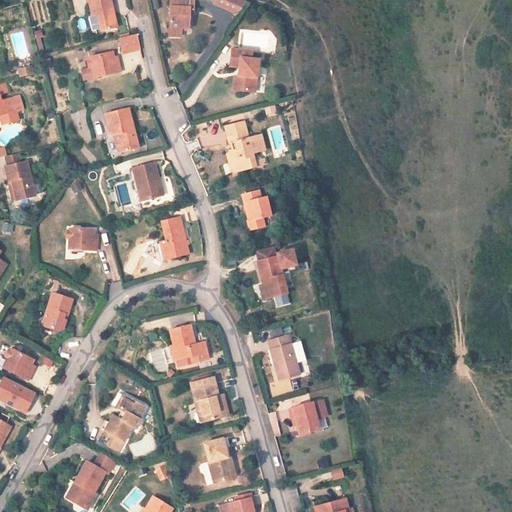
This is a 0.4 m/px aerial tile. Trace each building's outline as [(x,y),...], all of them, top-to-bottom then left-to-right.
[(106,0),(82,0),(86,14),(83,15),(86,30),(90,29),(91,34),(98,32),(97,30),(112,25),(106,0)] [(169,0),(168,32),(181,33),(181,29),(188,29),(188,16),(188,12),(193,12),(193,0),(189,0),(169,0)] [(211,0),(211,1),(234,11),(241,0),(211,0)] [(135,47),(131,32),(115,37),(119,51),(135,47)] [(236,75),(235,89),(252,91),(255,57),(248,56),(248,49),(229,47),(227,64),(236,65),(236,75)] [(108,50),(85,56),(88,69),(91,68),(93,77),(113,72),(117,71),(115,61),(111,62),(110,57),(108,50)] [(18,74),(31,71),(29,63),(16,66),(18,74)] [(0,110),(3,120),(16,116),(14,108),(21,106),(17,92),(0,96),(0,88),(4,88),(1,78),(0,78),(0,110)] [(110,133),(115,150),(136,145),(125,106),(101,111),(107,134),(110,133)] [(233,160),(236,170),(255,165),(253,159),(251,152),(264,148),(260,133),(247,136),(243,120),(223,125),(228,141),(234,140),(236,148),(228,150),(230,161),(233,160)] [(109,152),(115,150),(110,133),(107,134),(104,134),(109,152)] [(228,172),(236,170),(233,160),(230,161),(228,150),(224,151),(228,172)] [(1,165),(5,181),(10,180),(15,199),(32,194),(24,160),(18,161),(15,151),(2,154),(4,164),(1,165)] [(263,157),(253,159),(255,165),(264,163),(263,157)] [(138,186),(141,199),(161,193),(152,160),(130,166),(135,186),(138,186)] [(10,200),(15,199),(10,180),(5,181),(10,200)] [(136,200),(141,199),(138,186),(135,186),(133,187),(136,200)] [(251,217),(247,218),(246,218),(248,227),(263,223),(261,214),(270,211),(264,193),(259,194),(257,187),(240,191),(243,201),(247,200),(251,217)] [(159,240),(164,258),(186,252),(176,215),(154,220),(159,240)] [(12,233),(13,225),(2,223),(0,231),(12,233)] [(70,237),(70,247),(95,247),(95,239),(91,239),(91,233),(92,226),(67,225),(66,237),(70,237)] [(160,259),(164,258),(159,240),(155,241),(160,259)] [(274,250),(272,243),(251,248),(254,258),(275,253),(274,250)] [(254,258),(260,281),(264,296),(285,290),(278,265),(292,261),(289,246),(274,250),(275,253),(254,258)] [(44,315),(47,316),(44,326),(56,330),(61,327),(64,318),(62,316),(64,312),(66,313),(70,297),(51,291),(44,315)] [(206,357),(201,338),(190,340),(186,322),(167,326),(171,342),(175,357),(176,364),(206,357)] [(288,331),(267,338),(269,346),(272,345),(276,360),(273,361),(278,378),(299,371),(296,363),(307,359),(301,339),(291,341),(288,331)] [(10,359),(6,367),(28,378),(32,370),(28,368),(31,362),(34,357),(13,346),(7,357),(10,359)] [(199,398),(203,419),(226,413),(221,392),(217,393),(212,375),(189,381),(194,399),(199,398)] [(2,376),(0,378),(0,402),(25,414),(36,392),(2,376)] [(116,405),(122,395),(124,393),(119,390),(112,403),(116,405)] [(122,395),(116,405),(118,407),(123,409),(118,417),(114,415),(109,412),(105,419),(101,426),(95,437),(116,449),(129,424),(133,426),(139,417),(136,416),(143,404),(133,398),(132,401),(122,395)] [(199,420),(203,419),(199,398),(194,399),(199,420)] [(312,399),(308,400),(312,417),(316,416),(312,399)] [(293,413),(296,422),(298,432),(319,427),(316,416),(312,417),(308,400),(288,405),(291,414),(293,413)] [(118,417),(123,409),(118,407),(114,415),(118,417)] [(11,425),(0,418),(0,448),(1,446),(0,445),(0,441),(2,437),(4,438),(11,425)] [(225,456),(227,456),(224,446),(222,438),(204,442),(209,462),(208,462),(213,482),(223,479),(225,475),(229,474),(225,456)] [(74,480),(79,484),(71,499),(87,508),(95,492),(92,490),(103,470),(107,471),(114,458),(99,449),(91,462),(86,459),(74,480)] [(229,474),(225,475),(223,479),(235,476),(230,455),(227,456),(225,456),(229,474)] [(319,469),(329,466),(327,457),(316,460),(319,469)] [(159,481),(169,477),(164,464),(154,468),(159,481)] [(332,481),(344,477),(341,468),(329,471),(332,481)] [(65,496),(71,499),(79,484),(74,480),(65,496)] [(234,494),(235,498),(250,494),(249,490),(234,494)] [(166,511),(171,505),(152,494),(144,507),(146,508),(143,511),(166,511)] [(255,511),(250,494),(235,498),(217,504),(219,511),(255,511)] [(352,511),(352,510),(347,511),(344,500),(314,506),(314,511),(352,511)]
